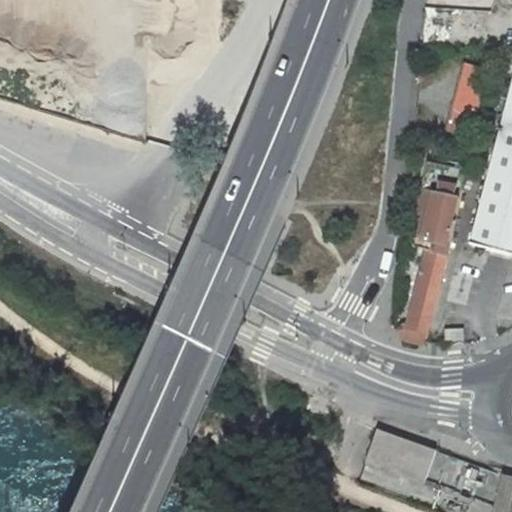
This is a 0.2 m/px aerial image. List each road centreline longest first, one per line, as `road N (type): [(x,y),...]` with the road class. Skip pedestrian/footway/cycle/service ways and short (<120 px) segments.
road 1 (primary): [(323,0),(109,511)]
road 2 (unclassified): [(333,358),(0,176)]
road 3 (residential): [(333,358),(387,249),(412,0)]
road 4 (unclassified): [(494,405),(333,358)]
